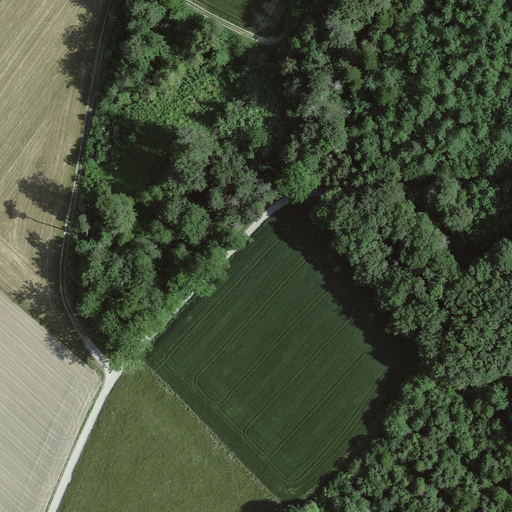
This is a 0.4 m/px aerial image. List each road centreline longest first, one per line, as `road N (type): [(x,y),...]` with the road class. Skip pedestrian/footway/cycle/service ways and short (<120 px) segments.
road 1 (track): [(52,511),(114,372),(235,239),(280,203),(511,180)]
road 2 (track): [(114,372),(65,310),(61,267),(111,0)]
road 3 (track): [(302,0),(278,40),(266,43),(185,0)]
